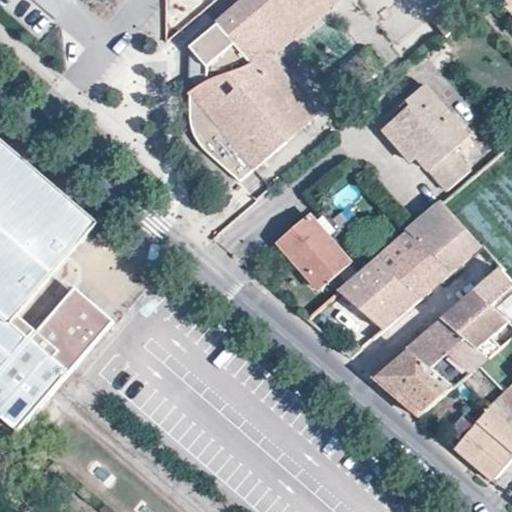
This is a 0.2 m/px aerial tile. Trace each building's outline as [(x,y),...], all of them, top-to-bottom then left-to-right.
[(253,0),(192,53),(207,73),(215,68),(215,84),(210,87),(206,89),(204,90),(201,93),(199,94),(197,97),(194,102),(191,106),(191,127),(192,134),(194,137),(196,139),(202,144),(249,186),(293,147),(290,144),(317,119),(284,81),(286,79),(273,65),(271,60),(266,63),(262,65),(258,67),(253,67),(251,66),(245,58),(328,3),(330,5),(335,0),(253,0)] [(347,0),(335,0),(330,5),(328,3),(245,58),(251,66),(253,67),(258,67),(262,65),(266,63),(271,60),(273,65),(347,0)] [(433,21),(447,37),(467,19),(452,3),(433,21)] [(207,73),(192,53),(191,106),(194,102),(197,97),(199,94),(201,93),(204,90),(206,89),(210,87),(215,84),(215,68),(207,73)] [(413,106),(393,124),(421,157),(449,190),(471,171),(455,152),(461,146),(472,138),(427,87),(410,101),(413,106)] [(421,157),(393,124),(385,130),(414,163),(421,157)] [(476,142),(472,138),(461,146),(465,151),(476,142)] [(94,224),(0,142),(0,416),(18,431),(113,321),(75,289),(36,333),(15,315),(94,224)] [(483,248),(443,203),(427,217),(468,261),(483,248)] [(310,216),(281,242),(323,289),(352,263),(310,216)] [(468,261),(427,217),(413,229),(409,232),(455,272),(468,261)] [(455,272),(409,232),(376,261),(422,301),(455,272)] [(341,292),(386,331),(422,301),(376,261),(341,292)] [(511,281),(503,271),(445,321),(491,359),(503,349),(493,338),(511,321),(511,281)] [(464,367),(472,375),(482,367),(491,359),(445,321),(411,351),(432,370),(449,355),(464,367)] [(352,360),(364,349),(357,342),(345,354),(352,360)] [(421,418),(454,390),(447,384),(432,370),(411,351),(377,380),(421,418)] [(432,370),(447,384),(464,367),(449,355),(432,370)] [(511,387),(508,391),(492,408),(480,423),(457,449),(495,481),(511,461),(511,387)] [(468,412),(445,439),(457,449),(480,423),(468,412)]
